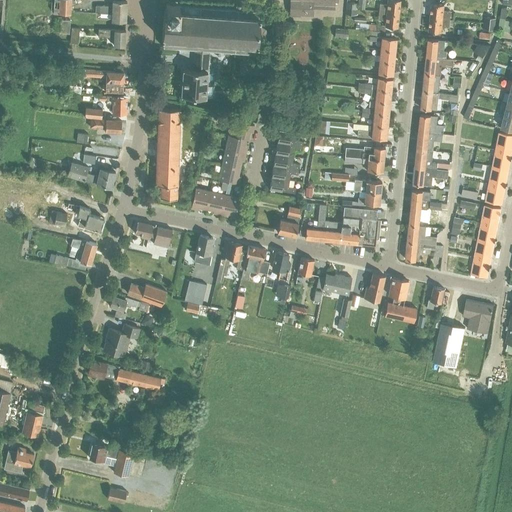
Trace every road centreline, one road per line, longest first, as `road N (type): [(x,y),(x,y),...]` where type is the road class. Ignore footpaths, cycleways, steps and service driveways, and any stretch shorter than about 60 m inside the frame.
road 1 (residential): [(38,511),(123,210)]
road 2 (residential): [(388,268),(414,0)]
road 3 (residential): [(123,210),(138,141),(147,0)]
road 4 (residential): [(388,268),(246,237)]
road 5 (residential): [(246,237),(123,210)]
